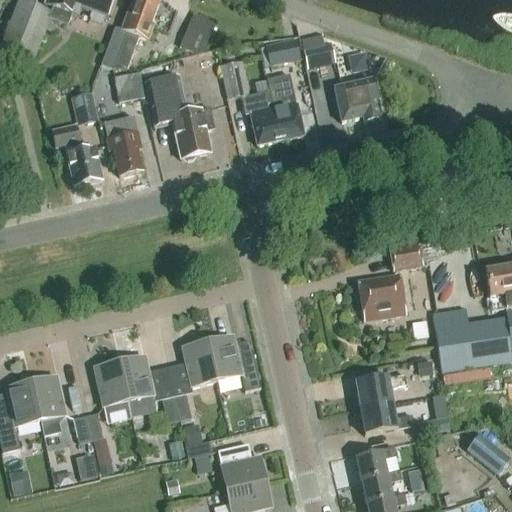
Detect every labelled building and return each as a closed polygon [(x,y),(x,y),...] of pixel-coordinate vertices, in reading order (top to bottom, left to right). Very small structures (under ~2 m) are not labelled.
[(107,23),(115,2),(111,0),(50,0),(47,9),(52,11),(50,17),(18,3),(0,47),(0,59),(29,72),(49,24),(66,31),(71,19),(75,21),(79,12),(91,17),(89,22),(103,27),(105,22),(107,23)] [(147,44),(153,28),(150,27),(160,3),(152,0),(135,0),(131,11),(129,11),(120,34),(114,32),(100,69),(112,73),(114,68),(126,72),(138,40),(147,44)] [(202,56),(215,25),(192,16),(179,50),(188,53),(185,60),(202,56)] [(321,38),(319,39),(300,43),(307,72),(334,66),(329,46),(324,48),(321,38)] [(300,64),(296,43),(266,49),(270,70),(300,64)] [(247,100),(242,76),(240,68),(221,72),(227,104),(247,100)] [(113,81),(118,107),(144,102),(139,77),(113,81)] [(171,122),(180,164),(183,163),(187,165),(192,164),(195,161),(210,157),(205,136),(214,134),(209,112),(185,117),(177,81),(144,88),(154,133),(155,133),(154,126),(171,122)] [(333,92),(335,103),(341,127),(362,122),(363,127),(380,123),(371,84),(333,92)] [(268,97),(278,146),(302,141),(296,109),(295,109),(294,106),(285,108),(282,94),(268,97)] [(278,146),(268,97),(241,102),(244,117),(249,116),(256,150),(278,146)] [(72,103),(75,115),(78,131),(86,129),(98,127),(92,99),(72,103)] [(141,176),(137,155),(141,154),(134,125),(103,132),(108,156),(112,155),(118,181),(141,176)] [(55,154),(65,152),(74,193),(102,186),(95,153),(83,156),(77,131),(51,137),(55,154)] [(418,247),(389,252),(393,275),(422,271),(418,247)] [(511,270),(485,275),(489,302),(503,300),(505,314),(511,312),(511,270)] [(364,325),(405,319),(399,280),(358,286),(364,325)] [(438,362),(463,358),(456,315),(431,319),(438,362)] [(414,343),(428,341),(426,326),(412,328),(414,343)] [(252,352),(236,356),(233,341),(207,347),(216,386),(241,380),(245,395),(260,391),(252,352)] [(216,386),(207,347),(182,352),(191,391),(216,386)] [(128,406),(153,400),(144,361),(119,367),(128,406)] [(435,379),(432,364),(416,367),(419,382),(435,379)] [(128,406),(119,367),(94,372),(103,412),(128,406)] [(412,404),(410,391),(406,392),(403,379),(354,387),(359,414),(392,408),(412,404)] [(56,381),(30,387),(40,426),(44,441),(44,439),(59,435),(56,422),(65,420),(56,381)] [(15,432),(40,426),(30,387),(6,393),(11,415),(0,417),(0,446),(3,457),(20,453),(15,432)] [(179,425),(191,422),(185,397),(173,400),(179,425)] [(161,403),(167,427),(178,425),(173,400),(161,403)] [(395,422),(393,412),(392,408),(359,414),(364,441),(397,435),(397,434),(413,431),(411,420),(395,422)] [(97,417),(85,420),(91,445),(103,442),(97,417)] [(85,420),(73,423),(78,448),(90,445),(85,420)] [(449,432),(450,432),(448,423),(419,427),(420,437),(449,433),(449,432)] [(198,428),(184,431),(188,449),(202,445),(198,428)] [(510,463),(479,438),(466,454),(497,480),(510,463)] [(168,447),(172,463),(185,460),(181,444),(168,447)] [(210,445),(185,451),(188,463),(212,457),(210,445)] [(226,496),(266,487),(260,462),(251,464),(248,449),(217,456),(226,496)] [(385,478),(394,476),(391,462),(402,459),(400,450),(393,452),(393,451),(379,454),(380,457),(355,463),(360,487),(386,481),(385,478)] [(81,485),(97,481),(92,459),(76,463),(81,485)] [(25,497),(20,475),(9,478),(14,500),(25,497)] [(386,481),(360,487),(365,511),(392,505),(391,501),(388,488),(400,485),(398,475),(394,476),(385,478),(386,481)] [(179,497),(177,483),(166,486),(168,499),(179,497)] [(271,511),(266,487),(226,496),(230,511),(271,511)] [(392,505),(365,511),(393,511),(406,509),(403,498),(391,501),(392,505)]
